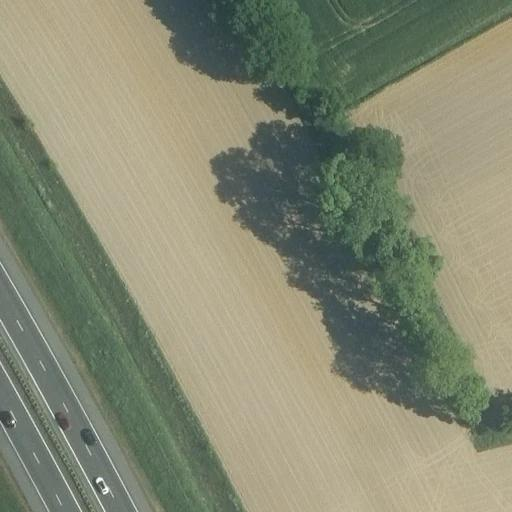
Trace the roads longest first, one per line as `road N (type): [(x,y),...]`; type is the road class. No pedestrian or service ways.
road 1 (motorway): [(120,511),(0,293)]
road 2 (motorway): [(0,397),(61,511)]
